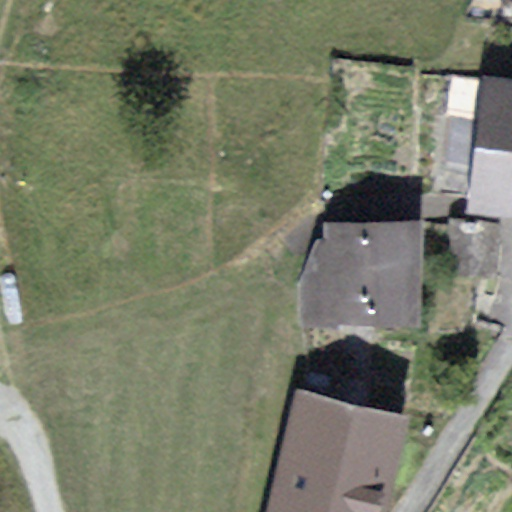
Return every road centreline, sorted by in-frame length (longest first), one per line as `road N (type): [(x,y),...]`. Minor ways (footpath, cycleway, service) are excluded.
road 1 (unclassified): [(511,337),(410,511)]
road 2 (unclassified): [(42,511),(23,426),(0,402)]
